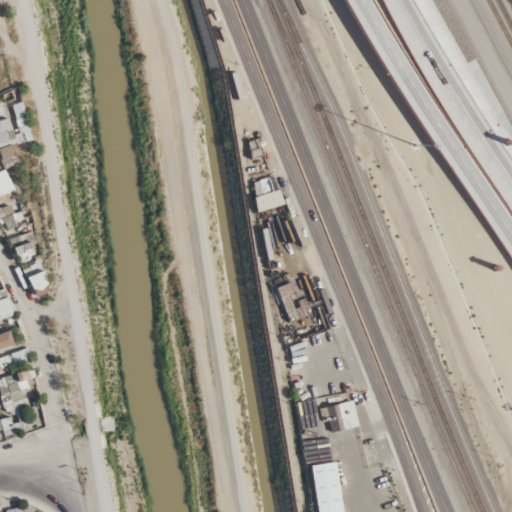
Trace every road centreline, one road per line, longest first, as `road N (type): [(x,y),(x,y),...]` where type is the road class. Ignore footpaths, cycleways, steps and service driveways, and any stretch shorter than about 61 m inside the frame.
road 1 (primary): [(446,511),(241,0)]
road 2 (primary): [(224,0),(421,511)]
road 3 (residential): [(16,0),(67,304)]
road 4 (motorway): [(366,0),(511,223)]
road 5 (residential): [(0,256),(37,337),(62,511)]
road 6 (motorway): [(511,181),(401,0)]
road 7 (residential): [(67,304),(100,511)]
